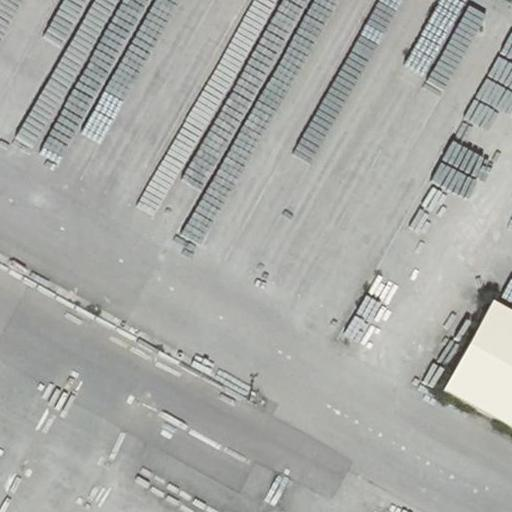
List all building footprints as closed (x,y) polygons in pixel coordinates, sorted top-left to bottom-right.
[(482,21),(491,1),(490,0),(470,0),(464,12),(482,21)] [(506,39),(496,56),(511,66),(511,29),(505,39),(506,39)] [(472,92),(452,133),(478,146),(488,126),(490,127),(500,106),(472,92)] [(467,170),(477,152),(451,137),(441,154),(467,170)] [(511,434),(511,317),(483,302),(434,393),(511,434)]
